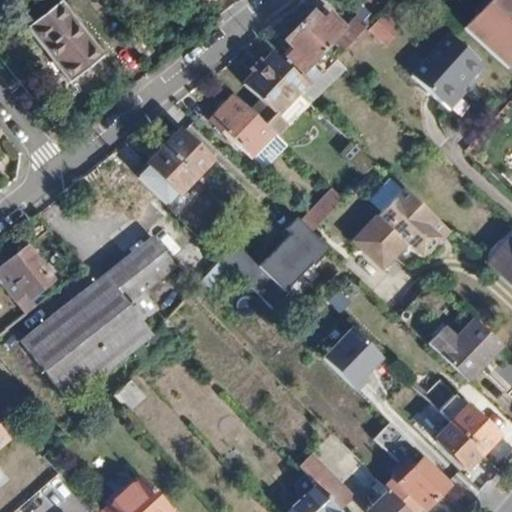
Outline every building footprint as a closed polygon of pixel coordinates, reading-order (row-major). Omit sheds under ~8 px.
[(511,0),(494,0),(464,30),(508,71),(511,66),(511,0)] [(104,57),(60,3),(27,30),(71,83),(104,57)] [(369,25),(359,16),(345,29),(330,13),(322,20),(312,11),(298,25),(324,51),(336,40),(345,49),(369,25)] [(365,30),(383,47),(399,30),(381,13),(365,30)] [(313,62),(324,51),(298,25),(284,38),(294,49),(287,56),(302,73),(298,76),(309,87),(323,72),(313,62)] [(451,35),(412,75),(449,111),(465,94),(458,87),(481,64),(451,35)] [(298,93),(300,95),(309,87),(298,76),(273,52),(243,84),(260,101),(251,111),(276,134),(285,125),(276,115),(298,93)] [(326,70),(323,72),(309,87),(300,95),(310,105),(336,80),(326,70)] [(276,134),(251,111),(237,97),(212,123),(233,143),(234,141),(255,161),(256,159),(267,169),(289,147),(276,134)] [(182,132),(166,149),(197,178),(213,161),(182,132)] [(197,178),(166,149),(149,166),(151,167),(140,179),(165,204),(176,192),(180,195),(197,178)] [(238,163),(223,149),(217,156),(231,170),(238,163)] [(405,191),(373,225),(402,253),(409,247),(423,260),(441,241),(440,240),(448,231),(405,191)] [(315,235),(329,222),(346,204),(335,193),(304,224),(315,235)] [(345,237),(329,222),(315,235),(331,251),(345,237)] [(402,253),(373,225),(354,246),(384,273),(402,253)] [(326,253),(301,226),(259,267),(237,250),(224,260),(273,305),(326,253)] [(511,233),(484,264),(511,288),(511,233)] [(22,340),(70,403),(154,337),(130,306),(177,269),(153,238),(22,340)] [(28,249),(0,272),(0,281),(26,315),(38,305),(27,292),(49,275),(28,249)] [(454,340),(442,328),(428,343),(468,381),(501,347),(473,320),(454,340)] [(383,358),(352,330),(326,358),(355,387),(383,358)] [(128,383),(112,397),(126,413),(143,398),(128,383)] [(436,407),(451,423),(481,451),(496,436),(450,393),(436,407)] [(481,451),(451,423),(435,439),(439,443),(462,466),(465,469),(481,451)] [(0,449),(12,439),(0,425),(0,449)] [(299,467),(317,485),(340,508),(352,496),(311,455),(299,467)] [(449,480),(425,457),(424,456),(398,482),(392,476),(384,484),(392,492),(412,511),(413,511),(421,504),(426,510),(452,483),(449,480)] [(169,511),(140,479),(103,511),(169,511)] [(343,511),(340,508),(317,485),(288,511),(343,511)] [(412,511),(392,492),(371,511),(412,511)]
